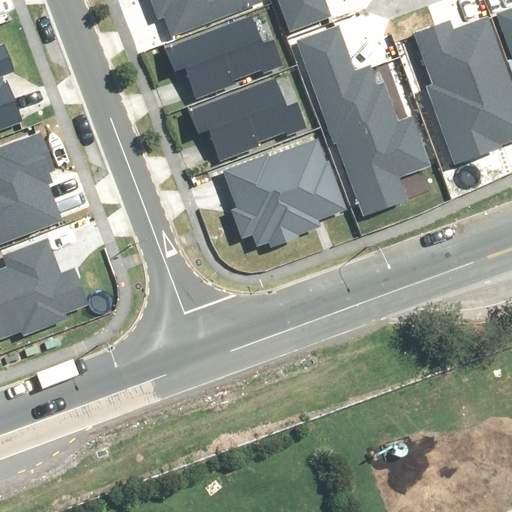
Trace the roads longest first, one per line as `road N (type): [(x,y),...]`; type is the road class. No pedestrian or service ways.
road 1 (residential): [(208,356),(70,0)]
road 2 (secondary): [(208,356),(511,241)]
road 3 (secondary): [(0,431),(208,356)]
